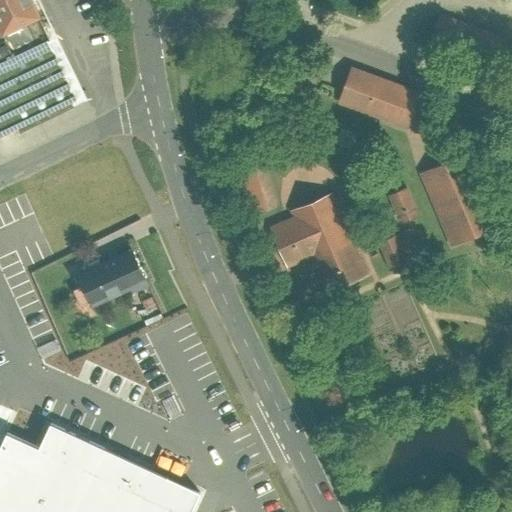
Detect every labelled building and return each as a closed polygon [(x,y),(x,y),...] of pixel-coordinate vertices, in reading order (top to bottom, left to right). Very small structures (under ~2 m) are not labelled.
[(0,0),(0,145),(88,103),(37,0),(0,0)] [(439,18),(431,40),(500,64),(507,42),(439,18)] [(422,96),(353,71),(339,108),(408,133),(422,96)] [(453,248),(502,227),(472,155),(422,176),(453,248)] [(234,177),(250,219),(278,208),(261,166),(234,177)] [(398,220),(418,212),(409,192),(389,200),(398,220)] [(335,195),(292,213),(295,220),(271,230),(289,273),(313,263),(316,269),(323,266),(334,293),(370,278),(335,195)] [(415,230),(380,246),(393,272),(428,256),(415,230)] [(130,255),(78,279),(90,304),(141,279),(130,255)] [(298,335),(310,330),(299,304),(287,309),(298,335)] [(320,393),(336,387),(329,370),(314,375),(320,393)] [(189,511),(200,488),(51,421),(41,447),(7,431),(0,445),(0,511),(189,511)]
